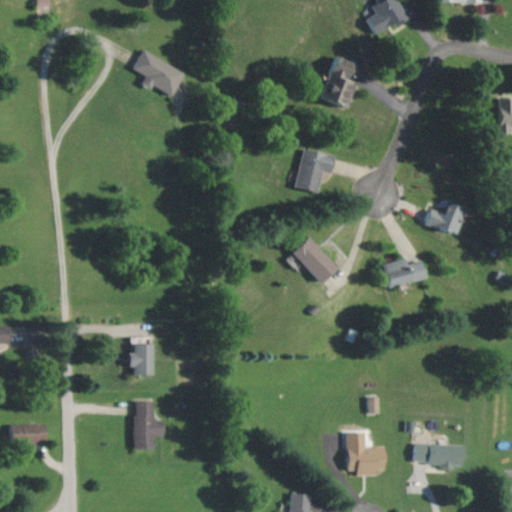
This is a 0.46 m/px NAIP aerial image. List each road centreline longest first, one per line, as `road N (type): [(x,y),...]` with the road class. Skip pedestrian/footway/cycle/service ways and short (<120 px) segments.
road 1 (residential): [(379,194),(433,59),(466,45),(511,52)]
road 2 (residential): [(73,511),(68,339)]
